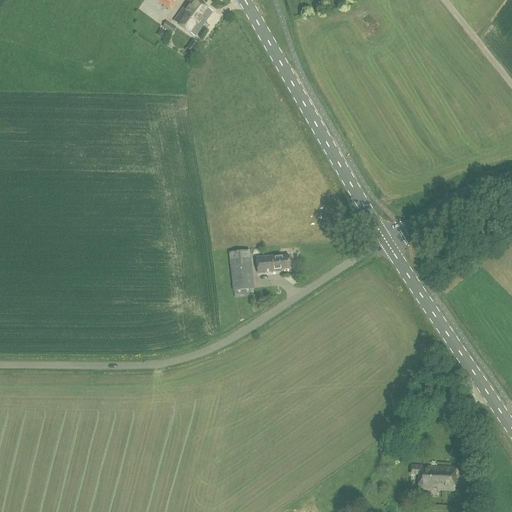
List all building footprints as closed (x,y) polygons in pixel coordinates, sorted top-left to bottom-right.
[(158,0),(170,8),(176,0),(158,0)] [(195,37),(214,12),(197,0),(189,0),(174,21),(195,37)] [(176,27),(167,21),(163,26),(172,33),(176,27)] [(193,53),(200,44),(193,39),(187,48),(193,53)] [(147,55),(151,48),(139,40),(134,47),(147,55)] [(234,291),(254,289),(250,251),(230,253),(234,291)] [(282,270),(292,269),(290,256),(282,256),(257,258),(259,273),(283,271),(282,270)] [(456,467),(438,466),(438,462),(433,462),(433,466),(410,465),(410,474),(420,474),(419,489),(455,490),(456,467)]
